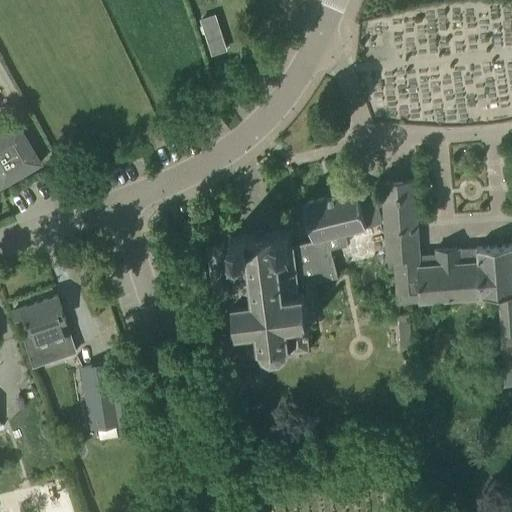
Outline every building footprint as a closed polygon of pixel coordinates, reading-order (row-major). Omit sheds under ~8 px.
[(221,35),(208,40),(210,46),(212,53),(226,49),(221,35)] [(0,185),(40,162),(15,121),(0,129),(0,185)] [(385,181),(382,181),(388,268),(395,268),(398,301),(455,297),(498,293),(505,383),(511,382),(511,243),(511,244),(479,247),(479,246),(477,246),(477,247),(459,248),(459,246),(436,248),(436,253),(419,254),(416,216),(414,179),(403,179),(393,180),(385,181)] [(298,267),(299,270),(297,270),(300,291),(302,291),(304,303),(313,301),(311,282),(338,276),(331,248),(347,244),(344,232),(381,222),(375,198),(360,202),(356,189),(304,202),(309,221),(313,239),(294,244),(297,267),(298,267)] [(294,244),(291,244),(289,229),(273,231),(273,232),(247,235),(246,234),(230,236),(232,252),(230,252),(233,276),(231,276),(231,279),(233,279),(236,300),(232,300),(239,355),(224,357),(219,358),(219,359),(259,354),(262,354),(263,355),(272,360),(281,359),(288,352),(288,350),(292,350),(293,357),(300,356),(299,349),(309,348),(306,323),(309,322),(309,319),(315,318),(313,301),(304,303),(302,291),(300,291),(297,270),(299,270),(298,267),(297,267),(294,244)] [(56,340),(69,335),(64,320),(65,319),(57,295),(22,306),(22,307),(14,309),(20,327),(28,324),(35,346),(36,346),(40,358),(60,352),(56,340)] [(124,360),(83,368),(93,433),(122,427),(121,423),(134,420),(124,360)] [(384,469),(393,468),(395,468),(394,453),(382,454),(384,469)] [(0,469),(0,510),(25,503),(20,489),(0,496),(0,490),(22,484),(15,464),(0,469)]
